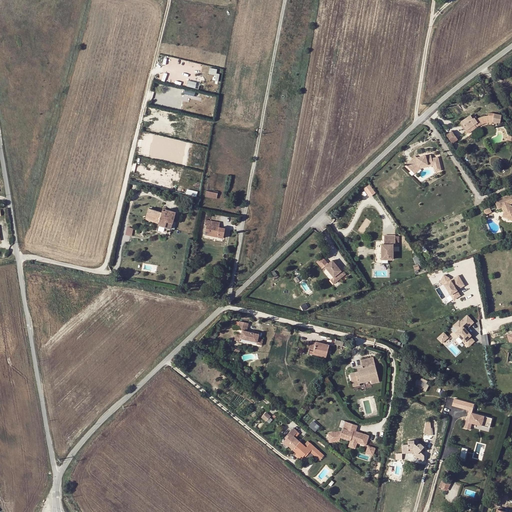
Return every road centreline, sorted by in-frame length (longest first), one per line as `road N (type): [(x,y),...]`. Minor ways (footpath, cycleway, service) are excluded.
road 1 (residential): [(511,48),(443,98),(221,307),(86,437),(56,478)]
road 2 (track): [(16,256),(102,274),(167,0)]
road 3 (residential): [(0,157),(56,478)]
road 4 (track): [(224,305),(284,0)]
road 5 (unknown): [(190,337),(302,432)]
road 6 (track): [(415,126),(432,0)]
